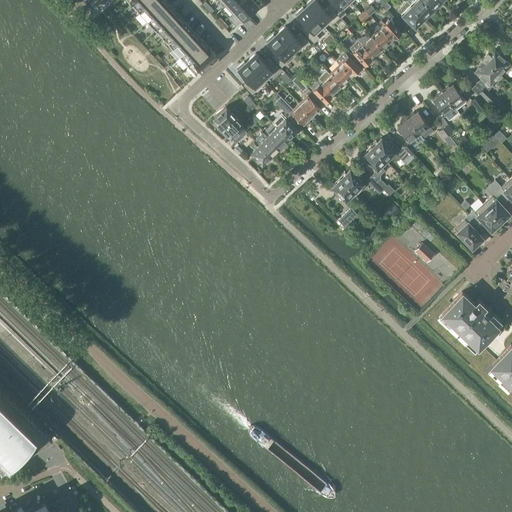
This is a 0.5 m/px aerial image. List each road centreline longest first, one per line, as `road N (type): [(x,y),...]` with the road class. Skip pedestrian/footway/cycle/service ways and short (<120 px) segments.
road 1 (unclassified): [(269,511),(0,262)]
road 2 (residential): [(272,196),(482,0)]
road 3 (residential): [(272,196),(176,108),(238,47)]
